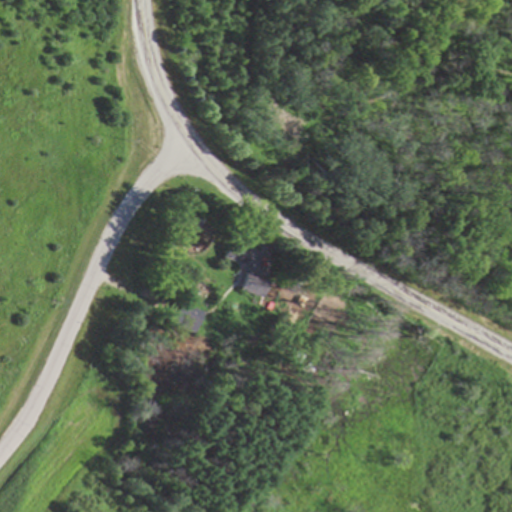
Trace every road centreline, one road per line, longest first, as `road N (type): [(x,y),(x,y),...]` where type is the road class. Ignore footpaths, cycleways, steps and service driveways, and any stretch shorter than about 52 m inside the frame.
road 1 (tertiary): [(511,356),(261,214),(215,173),(157,80),(140,0)]
road 2 (residential): [(0,458),(89,349),(119,296),(138,194),(139,0)]
